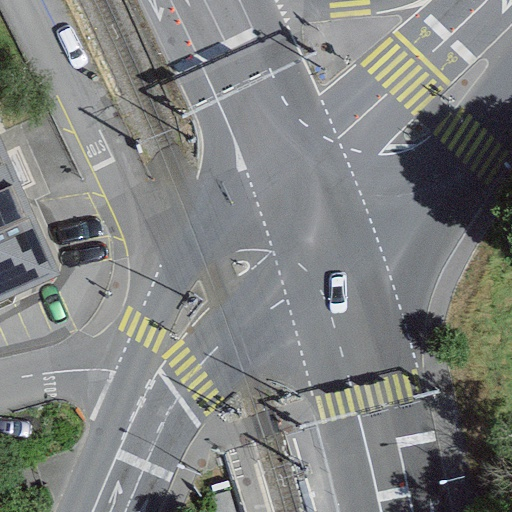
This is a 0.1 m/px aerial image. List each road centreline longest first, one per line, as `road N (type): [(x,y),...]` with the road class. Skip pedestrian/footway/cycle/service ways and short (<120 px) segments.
road 1 (residential): [(197,312),(25,0)]
road 2 (primary): [(310,208),(397,511)]
road 3 (secondary): [(310,208),(426,101),(511,3)]
road 4 (primary): [(202,0),(310,208)]
road 5 (tertiary): [(310,208),(217,282),(197,312)]
road 6 (residential): [(150,387),(118,372),(57,371),(0,382)]
road 7 (tertiary): [(150,387),(101,511)]
